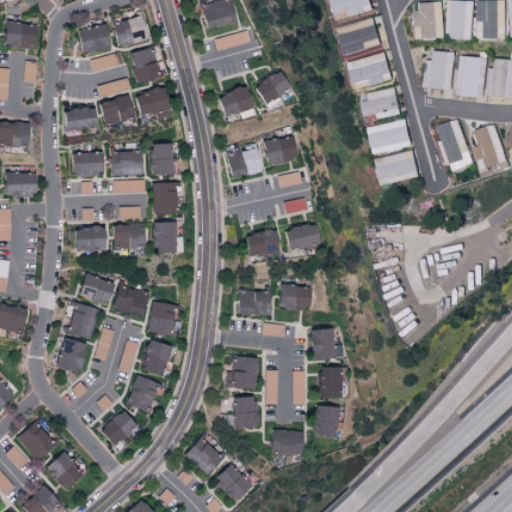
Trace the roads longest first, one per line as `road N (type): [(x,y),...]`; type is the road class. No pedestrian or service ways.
road 1 (residential): [(124,483),(43,397),(32,356),(54,213),(52,37),(75,9),(112,0)]
road 2 (residential): [(91,511),(166,438),(194,374),(201,325),(209,218),(202,157),(162,0)]
road 3 (motorway): [(511,338),(344,511)]
road 4 (motorway): [(511,387),(371,511)]
road 5 (residential): [(385,0),(436,177)]
